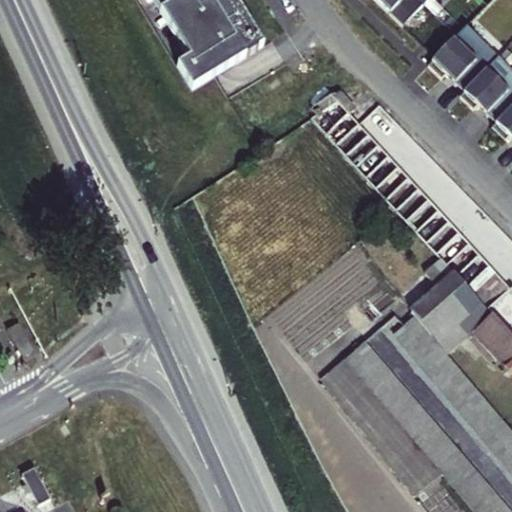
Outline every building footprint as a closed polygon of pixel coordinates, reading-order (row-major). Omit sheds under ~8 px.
[(177,68),(192,92),(263,49),(235,2),(238,0),(166,0),(171,7),(160,14),(174,38),(185,31),(199,54),(177,68)] [(429,0),(372,0),(402,28),(429,0)] [(511,71),(467,28),(428,68),(441,81),(448,73),(457,80),(454,84),(464,94),(460,98),(473,111),(480,104),(489,111),(486,115),(496,124),(491,129),(505,142),(511,133),(511,71)] [(358,127),(347,116),(353,110),(340,96),(330,99),(309,110),(315,116),(311,120),(335,146),(358,127)] [(511,291),(358,127),(335,146),(453,276),(459,283),(475,300),(487,313),(506,296),(511,291)] [(453,276),(410,315),(415,320),(431,339),(475,300),(459,283),(453,276)] [(511,302),(506,296),(487,313),(491,318),(511,340),(511,302)] [(511,340),(491,318),(473,334),(511,376),(511,340)] [(511,434),(465,379),(431,339),(415,320),(396,336),(511,472),(511,434)] [(12,339),(28,363),(37,357),(22,333),(12,339)] [(503,511),(364,346),(345,363),(445,482),(470,511),(503,511)] [(325,381),(424,501),(445,482),(345,363),(325,381)] [(35,508),(49,502),(34,472),(21,478),(35,508)]
